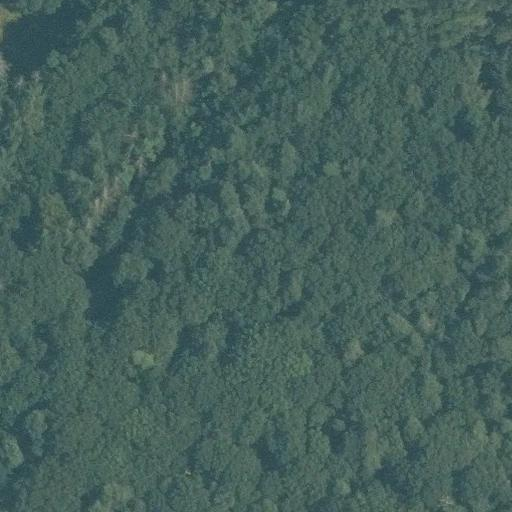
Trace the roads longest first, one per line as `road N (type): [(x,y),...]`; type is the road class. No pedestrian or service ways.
road 1 (track): [(249,378),(511,202)]
road 2 (track): [(0,364),(114,268),(173,186)]
road 3 (track): [(173,186),(308,0)]
road 4 (track): [(249,378),(193,267),(173,186)]
road 5 (track): [(374,511),(249,378)]
road 6 (track): [(63,317),(132,322),(236,358)]
road 7 (track): [(129,511),(249,378)]
